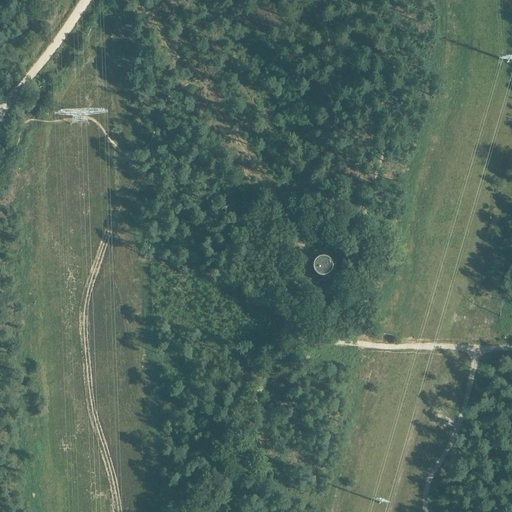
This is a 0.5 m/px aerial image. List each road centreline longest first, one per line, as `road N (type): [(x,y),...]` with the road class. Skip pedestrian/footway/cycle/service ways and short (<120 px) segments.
road 1 (track): [(283,340),(305,249),(200,80),(137,0)]
road 2 (track): [(199,511),(283,340)]
road 3 (track): [(0,111),(85,0)]
